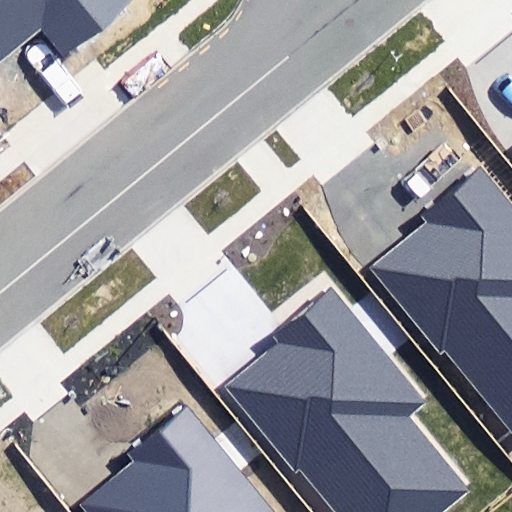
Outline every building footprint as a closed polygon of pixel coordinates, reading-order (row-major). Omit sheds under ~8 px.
[(0,0),(0,39),(9,51),(43,25),(69,58),(145,0),(0,0)] [(0,57),(9,51),(0,39),(0,57)] [(511,201),(481,164),(418,215),(425,223),(370,270),(439,353),(445,348),(511,428),(511,201)] [(431,399),(335,284),(273,336),(280,344),(224,390),(293,473),(299,468),(335,511),(449,511),(471,495),(407,419),(431,399)] [(280,511),(189,402),(127,453),(134,462),(78,507),(81,511),(280,511)]
